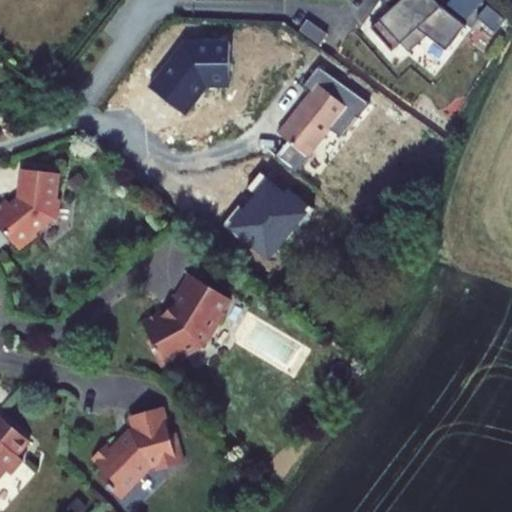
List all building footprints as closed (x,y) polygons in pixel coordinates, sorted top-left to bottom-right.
[(382,0),(393,8),(371,27),(393,51),(418,28),(447,50),(467,25),(442,5),(437,0),(382,0)] [(480,19),(490,1),(487,0),(455,0),(453,5),(480,19)] [(363,117),(330,92),(292,142),(325,167),(363,117)] [(187,99),(178,111),(201,130),(211,118),(187,99)] [(7,199),(0,204),(0,224),(21,250),(39,236),(36,233),(54,218),(59,219),(61,199),(57,198),(60,173),(22,169),(19,199),(12,205),(7,199)] [(258,217),(242,205),(228,225),(244,237),(258,217)] [(230,299),(189,274),(173,300),(178,304),(176,307),(165,317),(163,312),(142,323),(151,340),(149,346),(159,364),(165,366),(167,370),(188,359),(186,355),(200,347),(205,339),(211,338),(223,318),(222,311),(230,299)] [(165,422),(160,408),(128,416),(132,431),(121,442),(117,442),(112,447),(108,443),(92,458),(105,471),(100,477),(120,497),(151,465),(157,463),(159,470),(184,464),(175,433),(170,434),(167,422),(165,422)] [(30,441),(0,414),(0,477),(6,470),(11,474),(24,460),(18,455),(30,441)]
